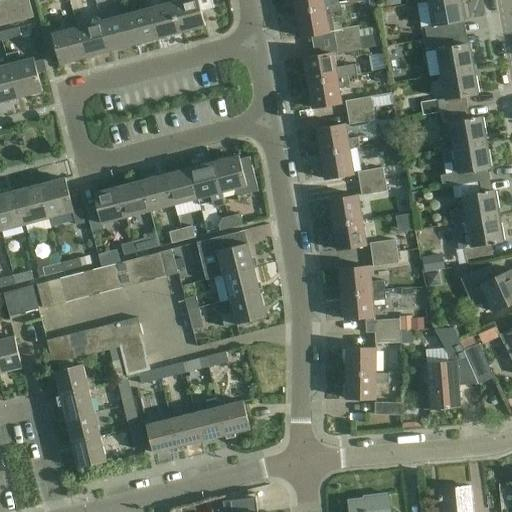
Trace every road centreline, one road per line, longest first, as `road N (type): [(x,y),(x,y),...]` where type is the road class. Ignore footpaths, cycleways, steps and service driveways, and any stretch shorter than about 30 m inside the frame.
road 1 (residential): [(274,121),(98,165),(85,160),(73,104),(82,87),(259,41)]
road 2 (residential): [(306,462),(274,121)]
road 3 (residential): [(90,511),(306,462)]
road 4 (residential): [(306,462),(511,439)]
road 5 (residential): [(0,413),(25,407),(37,414),(61,511)]
